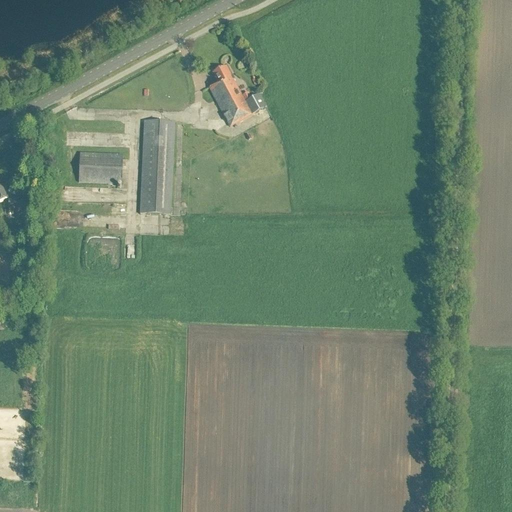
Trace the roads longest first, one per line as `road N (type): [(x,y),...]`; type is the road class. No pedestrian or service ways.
road 1 (track): [(462,0),(445,511)]
road 2 (tertiary): [(0,126),(237,0)]
road 3 (track): [(181,0),(28,79),(0,85)]
